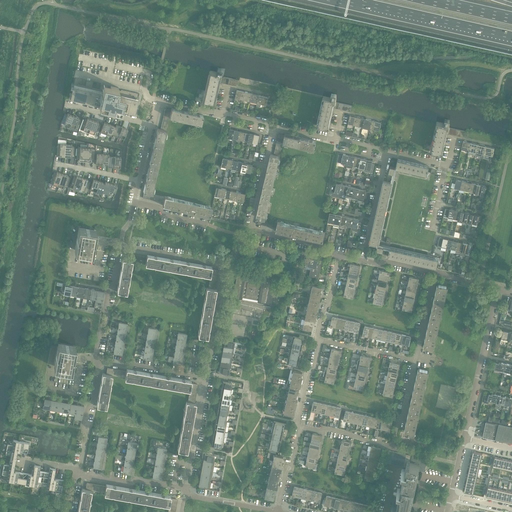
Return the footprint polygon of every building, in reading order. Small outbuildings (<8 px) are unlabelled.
[(219,68),(218,73),(211,71),(210,71),(212,72),(207,91),(205,100),(204,100),(215,103),(216,102),(215,102),(220,82),(223,83),(224,77),(223,77),(225,70),(219,68)] [(74,84),(70,99),(75,100),(75,98),(81,100),(81,101),(89,103),(89,102),(95,103),(95,104),(99,105),(106,107),(113,109),(120,110),(124,111),(130,113),(135,114),(139,94),(121,90),(121,91),(118,90),(118,88),(111,86),(108,85),(101,84),(99,89),(99,91),(91,89),(92,88),(93,82),(86,80),(85,86),(85,88),(77,86),(77,84),(79,78),(75,78),(74,84)] [(235,98),(242,100),(244,92),(237,90),(235,98)] [(251,94),(244,92),(242,100),(250,101),(251,94)] [(250,101),(257,103),(259,95),(251,94),(250,101)] [(324,98),(320,116),(318,125),(317,125),(328,128),(329,128),(328,127),(332,108),(335,108),(337,103),(336,102),(337,95),(332,94),(331,98),(323,96),(323,97),(324,98)] [(268,97),(259,95),(257,103),(256,106),(260,107),(261,104),(267,105),(268,97)] [(185,121),(187,112),(172,108),(171,110),(170,113),(170,116),(169,118),(185,121)] [(201,125),(203,115),(187,112),(185,121),(201,125)] [(70,126),(73,116),(68,114),(67,115),(65,114),(61,123),(70,126)] [(78,129),(81,120),(79,119),(79,118),(73,116),(70,126),(78,129)] [(348,124),(356,125),(357,118),(350,116),(348,124)] [(84,118),(80,129),(89,132),(93,120),(88,118),(87,119),(84,118)] [(365,119),(357,118),(356,125),(363,127),(365,119)] [(372,121),(365,119),(363,127),(370,129),(372,121)] [(438,123),(434,142),(432,150),(430,150),(430,151),(442,154),(443,149),(442,148),(446,133),(449,134),(450,128),(450,120),(445,119),(444,124),(437,122),(436,123),(438,123)] [(93,120),(89,132),(97,136),(101,124),(98,123),(99,122),(93,120)] [(372,121),(370,129),(379,131),(381,123),(372,121)] [(106,134),(110,124),(104,122),(101,132),(106,134)] [(112,136),(116,125),(115,126),(110,124),(106,134),(112,136)] [(118,137),(122,127),(116,125),(112,136),(113,135),(118,137)] [(124,139),(128,129),(122,127),(118,137),(124,139)] [(157,129),(154,145),(163,147),(166,131),(160,129),(157,129)] [(283,143),(298,147),(301,137),(285,134),(284,136),(284,139),(283,142),(283,143)] [(301,137),(298,147),(314,150),(317,141),(301,137)] [(461,149),(469,151),(471,143),(463,141),(461,149)] [(471,143),(469,151),(468,154),(475,156),(478,145),(471,143)] [(66,146),(66,144),(57,144),(57,146),(56,155),(59,156),(59,157),(65,157),(66,146)] [(74,157),(75,147),(72,147),(72,145),(66,144),(66,146),(65,157),(71,158),(71,157),(74,157)] [(154,145),(150,160),(159,163),(163,147),(154,145)] [(483,157),(483,154),(485,146),(478,145),(475,156),(483,157)] [(494,148),(485,146),(483,154),(493,156),(494,148)] [(77,148),(76,160),(79,160),(79,161),(85,161),(86,148),(77,148)] [(86,148),(85,161),(91,162),(91,161),(94,161),(95,149),(86,148)] [(274,155),(270,154),(267,170),(276,172),(280,156),(274,155)] [(341,163),(347,164),(349,156),(343,154),(341,163)] [(355,157),(349,156),(347,164),(346,167),(352,169),(353,166),(355,157)] [(379,244),(384,223),(396,169),(426,176),(428,166),(398,159),(396,168),(390,166),(389,173),(393,174),(391,183),(383,181),(369,243),(378,245),(376,250),(383,252),(384,248),(390,249),(388,256),(436,267),(439,258),(379,244)] [(156,178),(159,163),(150,160),(147,176),(156,178)] [(372,161),(366,160),(364,168),(364,171),(373,173),(375,164),(372,164),(372,161)] [(248,163),(246,172),(251,173),(250,176),(255,177),(257,168),(253,167),(253,165),(248,163)] [(273,188),(276,172),(267,170),(263,186),(273,188)] [(58,186),(62,174),(57,172),(57,173),(54,172),(50,182),(50,183),(58,186)] [(64,188),(65,186),(68,187),(71,178),(68,177),(68,176),(62,174),(58,186),(64,188)] [(78,190),(82,178),(77,176),(76,177),(73,176),(70,187),(78,190)] [(156,178),(147,176),(143,192),(144,192),(147,193),(150,193),(152,194),(156,178)] [(87,193),(91,182),(88,181),(88,180),(82,178),(78,190),(87,193)] [(99,182),(93,180),(90,190),(96,192),(99,182)] [(106,182),(105,182),(105,184),(99,182),(96,192),(102,193),(106,182)] [(111,184),(106,182),(102,193),(102,192),(108,194),(111,184)] [(117,186),(111,184),(108,194),(114,196),(117,186)] [(269,203),(273,188),(263,186),(260,201),(269,203)] [(354,188),(348,186),(346,195),(346,198),(351,199),(354,188)] [(360,189),(354,188),(351,199),(357,200),(360,189)] [(368,203),(370,193),(365,192),(366,190),(360,189),(357,200),(363,202),(368,203)] [(162,206),(178,209),(180,200),(164,196),(164,197),(163,203),(162,206)] [(178,209),(194,213),(196,204),(180,200),(178,209)] [(257,218),(260,218),(263,219),(266,220),(269,203),(260,201),(256,217),(257,218)] [(212,207),(196,204),(194,213),(210,217),(212,207)] [(447,220),(448,217),(453,219),(455,210),(450,209),(449,210),(445,209),(443,219),(447,220)] [(334,223),(336,214),(330,213),(328,222),(334,223)] [(345,229),(345,226),(347,217),(342,216),(340,224),(339,227),(345,229)] [(353,218),(351,227),(351,230),(359,232),(361,223),(359,223),(359,220),(353,218)] [(276,228),(276,231),(291,235),(293,225),(278,222),(276,228)] [(309,229),(293,225),(291,235),(307,238),(309,229)] [(81,227),(77,251),(90,253),(94,230),(81,227)] [(309,229),(307,238),(323,242),(325,233),(309,229)] [(147,255),(147,257),(145,263),(145,265),(162,268),(163,258),(147,255)] [(318,260),(302,257),(302,258),(302,259),(303,257),(306,258),(304,264),(305,264),(305,266),(312,267),(311,272),(310,271),(309,277),(318,279),(321,266),(317,265),(318,260)] [(178,271),(179,261),(163,258),(162,268),(178,271)] [(120,276),(130,278),(133,261),(130,261),(126,260),(123,259),(120,276)] [(194,274),(196,264),(179,261),(178,271),(194,274)] [(196,264),(194,274),(210,277),(211,276),(211,273),(212,269),(212,267),(196,264)] [(233,298),(237,299),(237,300),(236,300),(234,309),(235,309),(235,308),(238,309),(239,309),(242,310),(243,309),(246,310),(247,310),(250,310),(250,311),(250,310),(254,311),(254,312),(258,313),(262,313),(262,315),(269,317),(269,316),(269,313),(270,313),(269,313),(270,310),(270,309),(270,307),(271,307),(271,306),(265,305),(266,304),(271,305),(271,304),(272,297),(273,297),(272,297),(274,289),(275,282),(275,281),(268,280),(269,275),(267,275),(264,274),(261,274),(261,273),(260,273),(260,274),(257,273),(253,273),(253,272),(253,273),(250,272),(250,271),(250,272),(246,271),(243,271),(243,270),(241,270),(240,275),(237,275),(238,275),(233,298)] [(127,294),(130,278),(120,276),(117,292),(127,294)] [(437,284),(423,347),(433,350),(448,286),(437,284)] [(63,285),(62,290),(64,290),(63,294),(70,295),(72,286),(65,285),(65,286),(63,285)] [(313,285),(310,296),(320,298),(321,294),(320,294),(322,287),(313,285)] [(72,286),(70,295),(76,296),(78,287),(72,286)] [(78,287),(76,296),(83,298),(85,288),(78,287)] [(204,304),(214,306),(217,289),(215,289),(208,288),(207,288),(204,304)] [(91,289),(89,299),(96,300),(97,290),(91,289)] [(96,300),(95,304),(102,305),(104,292),(97,290),(96,300)] [(320,302),(320,298),(310,296),(308,307),(317,309),(318,302),(320,302)] [(201,320),(211,322),(214,306),(204,304),(201,320)] [(308,307),(305,317),(316,320),(317,315),(315,315),(317,309),(308,307)] [(315,324),(316,320),(305,317),(302,331),(309,332),(310,330),(312,330),(314,324),(315,324)] [(211,322),(201,320),(198,337),(208,338),(211,322)] [(501,339),(500,341),(507,342),(508,340),(510,332),(503,330),(501,339)] [(293,337),(292,342),(304,345),(303,344),(303,342),(304,343),(305,339),(293,337)] [(60,344),(60,347),(56,367),(69,370),(73,350),(73,346),(60,344)] [(498,364),(496,363),(494,369),(503,371),(503,370),(505,363),(499,362),(498,364)] [(511,367),(511,365),(505,363),(503,370),(511,372),(511,367)] [(294,368),(291,381),(301,384),(302,379),(301,379),(303,370),(294,368)] [(418,368),(406,422),(404,432),(414,434),(429,371),(418,368)] [(126,371),(125,378),(125,380),(141,382),(143,372),(127,370),(126,371)] [(157,385),(159,375),(143,372),(141,382),(157,385)] [(100,390),(109,392),(112,375),(110,375),(106,374),(102,374),(100,390)] [(173,388),(175,378),(159,375),(157,385),(173,388)] [(175,378),(173,388),(190,391),(190,390),(191,387),(191,383),(192,381),(175,378)] [(291,381),(289,392),(298,394),(299,387),(300,388),(301,384),(291,381)] [(100,390),(97,406),(107,408),(109,392),(100,390)] [(289,392),(286,403),(296,405),(297,401),(296,400),(298,394),(289,392)] [(496,403),(497,402),(498,395),(492,393),(492,395),(488,395),(488,396),(485,395),(484,403),(488,404),(488,401),(496,403)] [(506,397),(498,395),(497,402),(496,403),(496,404),(504,405),(504,404),(506,397)] [(43,409),(50,410),(51,400),(45,399),(43,409)] [(58,401),(51,400),(50,410),(56,411),(58,401)] [(62,412),(64,403),(58,401),(56,411),(62,412)] [(196,404),(194,403),(188,402),(186,402),(183,418),(193,420),(196,404)] [(70,404),(64,403),(62,412),(69,413),(70,404)] [(294,409),(296,409),(296,405),(286,403),(283,416),(292,418),(294,409)] [(75,414),(77,405),(70,404),(69,413),(75,414)] [(84,406),(77,405),(75,414),(74,418),(81,420),(84,406)] [(489,422),(506,425),(507,420),(501,419),(501,420),(493,418),(495,412),(491,411),(489,422)] [(180,435),(190,436),(193,420),(183,418),(180,435)] [(274,422),(273,427),(285,430),(284,429),(284,427),(285,428),(286,424),(274,422)] [(511,427),(486,422),(482,437),(511,443),(511,427)] [(190,436),(180,435),(178,451),(187,453),(190,436)] [(15,461),(16,457),(17,457),(18,452),(27,453),(29,443),(13,440),(12,445),(8,444),(6,455),(11,456),(10,460),(15,461)] [(426,459),(412,456),(389,451),(386,463),(401,466),(401,465),(407,467),(406,470),(402,469),(401,472),(405,473),(402,489),(397,489),(397,491),(401,492),(397,509),(393,508),(393,511),(396,511),(408,511),(418,469),(423,470),(426,459)] [(271,452),(269,459),(274,460),(272,466),(282,468),(283,464),(282,463),(283,461),(284,457),(275,455),(275,453),(271,452)] [(6,481),(21,484),(23,473),(15,472),(16,467),(14,466),(15,461),(10,460),(9,465),(4,464),(2,475),(7,476),(6,481)] [(40,466),(35,465),(34,470),(32,470),(31,475),(23,473),(21,484),(37,486),(37,481),(42,482),(44,472),(39,471),(40,466)] [(272,466),(270,476),(279,478),(280,472),(281,472),(282,468),(272,466)] [(63,481),(58,480),(55,479),(56,474),(54,474),(55,469),(50,468),(49,473),(44,472),(42,482),(47,483),(46,488),(62,491),(63,481)] [(270,476),(268,487),(277,489),(278,485),(277,485),(279,478),(270,476)] [(104,495),(121,498),(123,488),(106,485),(106,486),(105,493),(104,495)] [(268,487),(265,498),(274,500),(274,499),(275,493),(276,493),(277,489),(268,487)] [(121,498),(137,501),(139,490),(123,488),(121,498)] [(82,489),(79,505),(89,507),(92,491),(89,490),(86,490),(82,489)] [(137,501),(153,503),(155,493),(139,490),(137,501)] [(155,493),(153,503),(170,506),(170,505),(170,502),(171,499),(171,496),(155,493)]
